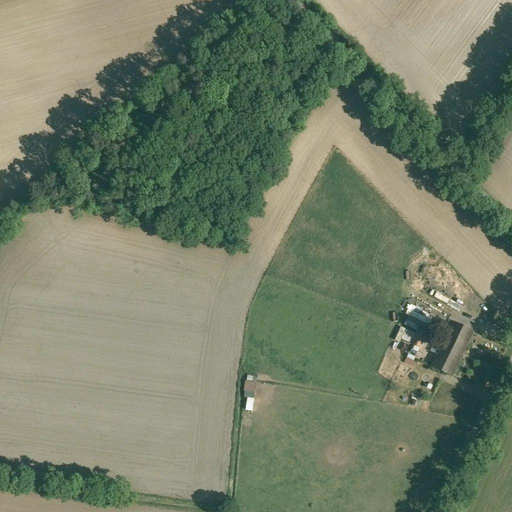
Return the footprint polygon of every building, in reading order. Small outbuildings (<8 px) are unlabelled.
[(408,310),(403,324),(428,334),(429,330),(422,327),(426,316),(408,310)] [(474,331),(453,321),(445,338),(466,348),(474,331)] [(408,362),(412,344),(422,346),(424,333),(401,328),(398,342),(400,342),(399,350),(403,351),(401,361),(408,362)] [(466,348),(445,338),(431,367),(452,377),(466,348)] [(407,364),(415,367),(422,348),(414,345),(407,364)] [(246,382),(246,392),(258,392),(258,382),(246,382)]
